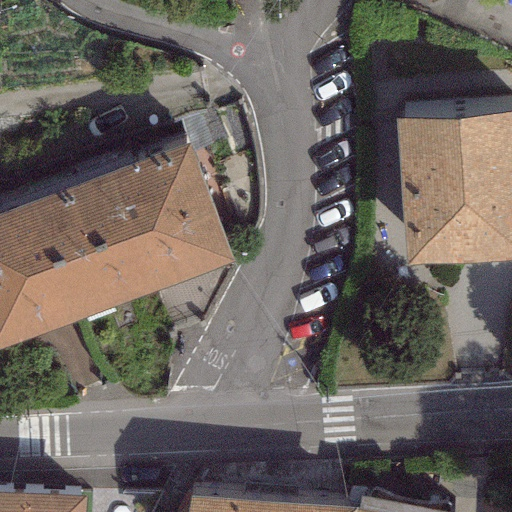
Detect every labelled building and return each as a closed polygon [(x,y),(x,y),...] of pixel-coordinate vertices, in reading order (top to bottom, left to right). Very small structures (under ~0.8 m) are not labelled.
[(411,235),(511,227),(511,95),(402,102),(411,235)] [(0,317),(228,233),(189,127),(0,198),(0,317)] [(345,511),(349,498),(350,492),(192,478),(191,487),(185,511),(345,511)] [(78,511),(80,488),(0,484),(0,511),(78,511)] [(171,511),(185,511),(191,487),(187,486),(171,511)] [(421,511),(349,498),(345,511),(421,511)]
